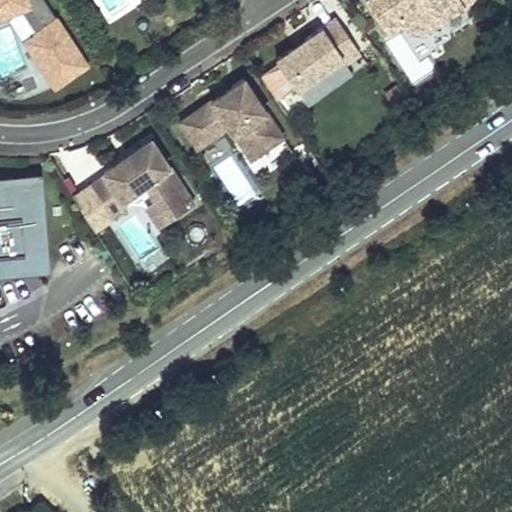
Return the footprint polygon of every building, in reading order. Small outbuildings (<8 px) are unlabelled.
[(0,0),(0,19),(23,11),(38,34),(29,40),(49,71),(46,72),(57,87),(89,67),(44,0),(0,0)] [(368,0),(387,27),(402,18),(410,30),(426,32),(466,6),(462,0),(368,0)] [(362,52),(338,17),(303,41),(306,46),(300,50),(297,46),(278,59),(298,88),(344,57),(348,62),(362,52)] [(303,41),(297,46),(300,50),(306,46),(303,41)] [(182,121),(199,147),(230,126),(252,158),(284,137),(246,79),(228,91),(230,94),(222,100),(219,96),(182,121)] [(228,91),(219,96),(222,100),(230,94),(228,91)] [(194,204),(152,140),(104,171),(106,174),(91,184),(111,214),(127,204),(123,198),(145,184),(149,190),(156,201),(169,221),(194,204)] [(40,168),(0,171),(0,269),(49,265),(40,168)] [(149,190),(145,184),(123,198),(127,204),(149,190)] [(161,226),(169,221),(156,201),(148,206),(161,226)]
